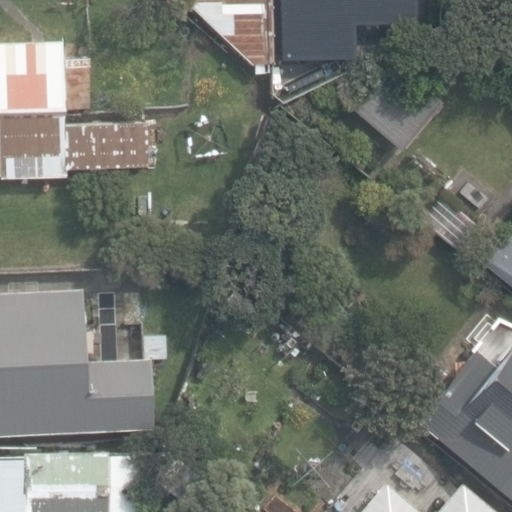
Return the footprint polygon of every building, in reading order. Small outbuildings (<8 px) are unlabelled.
[(275,60),(277,99),(320,85),(319,0),(185,0),(219,31),(212,40),(241,67),(249,58),(253,62),(275,60)] [(0,39),(0,110),(66,109),(66,103),(91,103),(90,55),(63,56),(62,37),(0,39)] [(1,112),(2,175),(66,174),(66,165),(147,164),(146,118),(66,120),(65,111),(1,112)] [(435,193),(469,223),(495,195),(467,170),(461,164),(435,193)] [(237,241),(292,267),(312,224),(257,198),(237,241)] [(0,433),(149,427),(146,361),(92,363),(89,290),(0,293),(0,433)] [(165,331),(142,334),(145,358),(168,355),(165,331)] [(416,417),(511,494),(511,337),(493,360),(474,344),(416,417)] [(0,511),(137,511),(137,445),(25,448),(25,451),(0,451),(0,511)] [(159,481),(188,503),(207,477),(177,456),(159,481)] [(355,511),(502,511),(461,478),(432,511),(425,511),(384,478),(355,511)]
